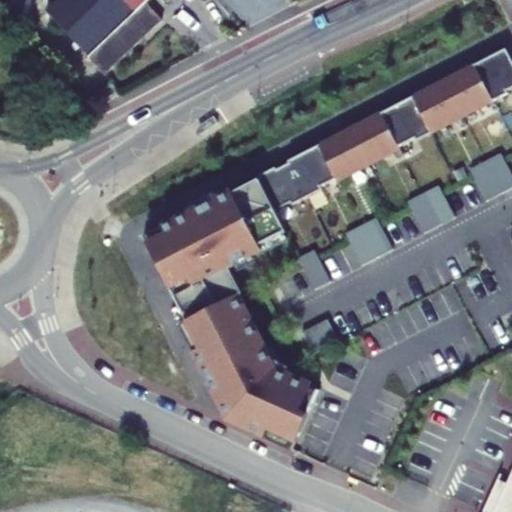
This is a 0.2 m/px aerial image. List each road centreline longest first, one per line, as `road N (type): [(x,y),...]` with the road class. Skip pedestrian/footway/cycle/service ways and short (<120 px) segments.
road 1 (unknown): [(212,450),(127,262),(126,239),(511,39)]
road 2 (residential): [(63,372),(283,484),(356,511)]
road 3 (tertiary): [(39,241),(59,205),(114,156),(278,54)]
road 4 (tertiary): [(278,54),(56,162),(0,173)]
road 5 (tertiary): [(278,54),(392,0)]
